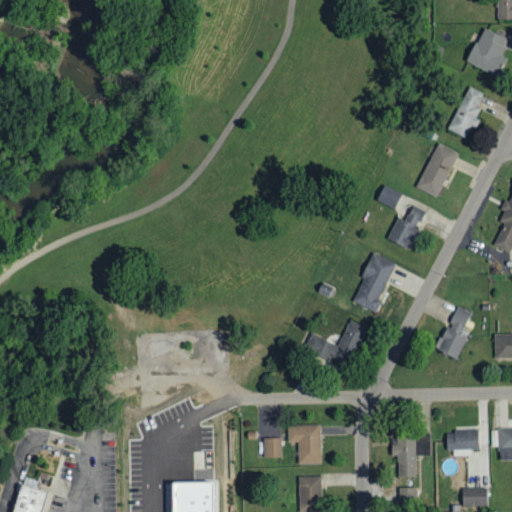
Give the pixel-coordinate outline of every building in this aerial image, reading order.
[(511,0),(497,0),(498,20),(511,19),(511,0)] [(467,63),(498,76),(505,58),(500,56),(507,39),(481,29),(467,63)] [(482,93),(467,86),(447,130),(467,138),(476,118),(475,118),(479,108),(476,107),(482,93)] [(417,189),(438,197),(457,152),(436,143),(417,189)] [(511,246),(511,179),(511,188),(502,211),(502,214),(498,222),(503,224),(494,246),(506,251),(510,251),(511,246)] [(394,209),(401,194),(383,185),(376,201),(394,209)] [(398,216),(387,240),(408,250),(425,212),(412,206),(406,220),(398,216)] [(375,312),(381,301),(378,300),(395,263),(372,253),(361,278),(363,278),(352,302),(375,312)] [(466,337),(461,335),(471,312),(455,305),(436,350),(456,359),(466,337)] [(364,327),(348,320),(337,345),(311,334),(304,350),(327,361),(329,357),(348,365),(364,327)] [(511,333),(493,334),(494,359),(511,358),(511,333)] [(320,425),(287,426),(287,443),(297,443),(297,464),(321,464),(320,425)] [(511,427),(497,428),(498,460),(511,459),(511,427)] [(470,456),(470,449),(479,449),(478,428),(454,428),(454,433),(447,434),(448,457),(470,456)] [(430,433),(393,433),(394,452),(397,452),(397,478),(416,477),(415,456),(430,456),(430,433)] [(263,458),(281,458),(281,438),(263,439),(263,458)] [(299,511),(321,511),(321,476),(298,477),(299,511)] [(11,511),(21,483),(49,491),(42,511),(11,511)] [(170,511),(170,483),(213,483),(213,511),(170,511)] [(416,488),(398,488),(398,504),(416,504),(416,488)] [(462,488),(461,506),(486,507),(487,488),(462,488)]
